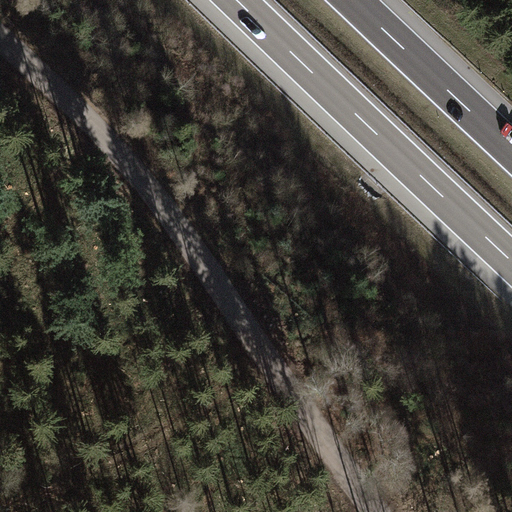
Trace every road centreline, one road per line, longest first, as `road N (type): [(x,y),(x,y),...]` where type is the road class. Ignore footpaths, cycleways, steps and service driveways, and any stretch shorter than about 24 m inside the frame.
road 1 (unclassified): [(0,34),(186,224),(376,511)]
road 2 (motorway): [(235,0),(511,262)]
road 3 (motorway): [(511,148),(354,0)]
